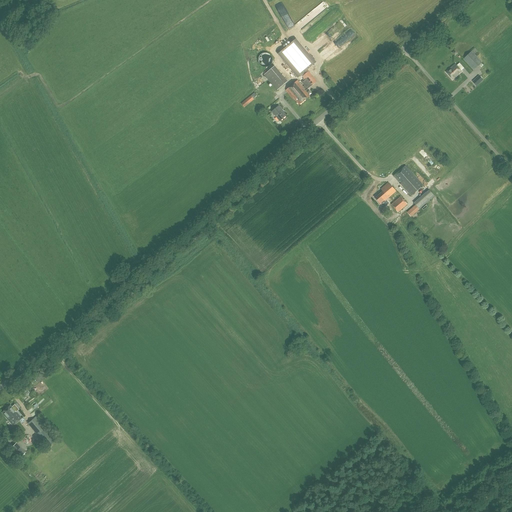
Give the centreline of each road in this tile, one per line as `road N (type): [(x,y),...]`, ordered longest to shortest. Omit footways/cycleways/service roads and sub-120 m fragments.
road 1 (unclassified): [(0,388),(403,47)]
road 2 (unclassified): [(511,170),(403,47)]
